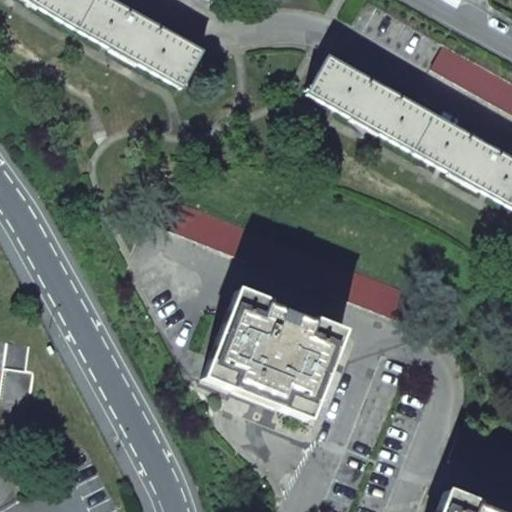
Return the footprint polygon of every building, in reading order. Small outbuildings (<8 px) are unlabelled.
[(22,0),(30,6),(45,15),(50,19),(74,32),(92,0),(22,0)] [(103,0),(92,0),(74,32),(178,90),(200,53),(148,24),(103,0)] [(511,84),(444,47),(429,73),(511,119),(511,84)] [(327,59),(305,96),(408,154),(428,117),(381,90),(327,59)] [(428,117),(408,154),(511,211),(511,208),(511,163),(478,145),(428,117)] [(156,195),(144,223),(409,327),(421,298),(156,195)] [(267,308),(237,296),(203,383),(307,425),(341,337),(311,325),(310,329),(266,312),(267,308)] [(511,452),(461,432),(450,460),(511,484),(511,452)] [(478,511),(479,510),(449,498),(443,511),(478,511)]
